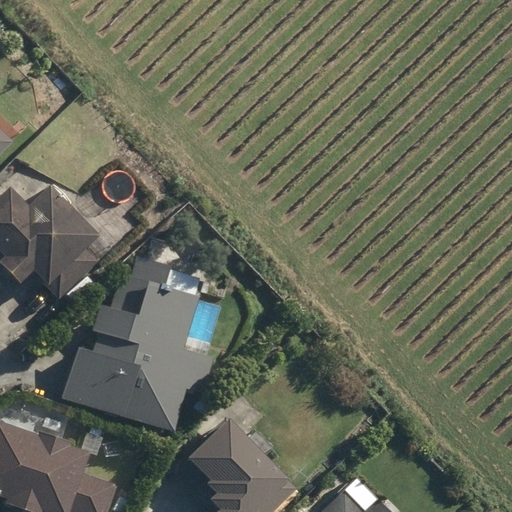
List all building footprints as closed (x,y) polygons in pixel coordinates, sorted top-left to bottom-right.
[(11,180),(0,190),(0,246),(7,254),(12,249),(49,288),(57,295),(95,259),(81,244),(99,227),(52,179),(30,200),(11,180)] [(73,388),(70,398),(172,426),(184,384),(202,390),(213,354),(183,345),(198,292),(164,283),(170,262),(137,252),(131,274),(120,271),(109,307),(98,303),(91,329),(96,330),(90,350),(84,348),(73,388)] [(217,510),(214,511),(253,511),(290,477),(229,416),(176,469),(217,510)] [(91,446),(0,419),(0,493),(64,511),(106,511),(116,478),(84,468),(91,446)] [(372,483),(381,489),(387,480),(378,474),(372,483)] [(355,511),(342,497),(325,511),(355,511)]
